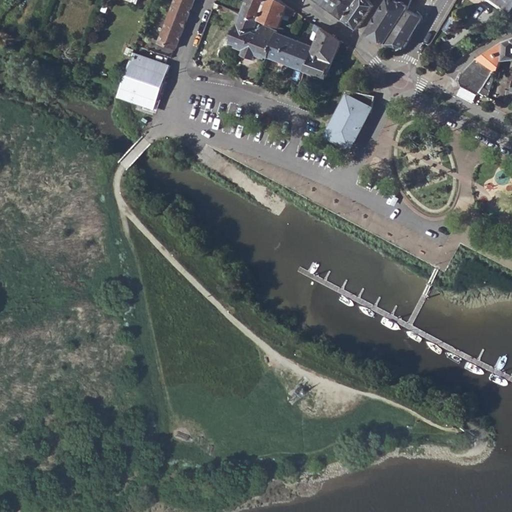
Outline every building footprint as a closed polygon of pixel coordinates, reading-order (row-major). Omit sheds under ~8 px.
[(175,0),(160,41),(176,48),(195,0),(175,0)] [(248,0),(243,13),(259,19),(267,0),(248,0)] [(267,0),(259,19),(271,24),(270,27),(279,30),(278,32),(283,33),(284,29),(280,27),(285,14),(289,17),(292,14),(294,15),(296,12),(281,0),(267,0)] [(317,0),(357,28),(373,5),(368,0),(317,0)] [(409,5),(396,0),(386,0),(382,7),(367,30),(368,33),(369,35),(385,43),(409,5)] [(511,0),(494,0),(511,11),(511,0)] [(212,10),(219,13),(222,5),(215,2),(212,10)] [(411,6),(409,5),(385,43),(397,50),(405,47),(423,17),(410,10),(411,6)] [(232,42),(246,48),(256,51),(269,56),(278,32),(279,30),(270,27),(262,24),(258,23),(259,19),(243,13),(232,42)] [(312,30),(314,31),(319,34),(317,42),(316,44),(315,46),(312,54),(334,62),(342,42),(331,34),(315,24),(312,30)] [(311,40),(317,42),(319,34),(314,31),(311,40)] [(315,46),(304,42),(287,35),(283,33),(278,32),(269,56),(280,60),(294,66),(306,71),(312,54),(315,46)] [(501,60),(511,58),(511,38),(503,42),(501,60)] [(481,93),(484,86),(491,89),(501,60),(503,42),(498,44),(476,59),(464,71),(460,80),(462,84),(481,93)] [(246,48),(244,54),(254,58),(256,51),(246,48)] [(133,52),(118,94),(154,107),(158,97),(171,65),(133,52)] [(306,71),(327,79),(334,62),(312,54),(306,71)] [(328,135),(347,144),(350,135),(356,138),(370,111),(372,112),(375,95),(347,89),(343,108),(328,135)]
